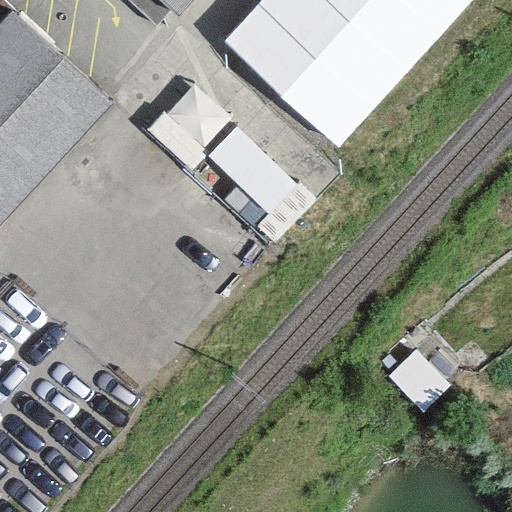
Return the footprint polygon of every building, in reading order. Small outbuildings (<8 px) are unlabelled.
[(183,0),(195,11),(204,0),(183,0)] [(253,0),(225,31),(342,138),(470,0),(253,0)] [(24,6),(0,31),(0,225),(121,96),(24,6)] [(154,121),(194,159),(238,113),(198,75),(154,121)] [(207,151),(287,226),(320,191),(240,116),(207,151)]
